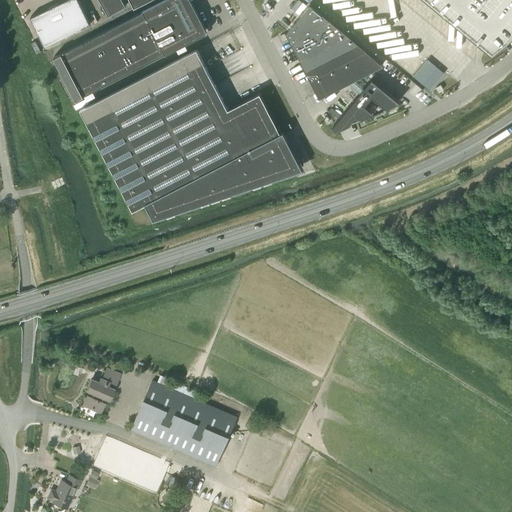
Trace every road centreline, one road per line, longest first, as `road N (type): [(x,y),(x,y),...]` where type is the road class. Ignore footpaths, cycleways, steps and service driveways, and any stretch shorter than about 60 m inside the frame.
road 1 (primary): [(0,312),(409,177),(511,121)]
road 2 (unclassified): [(511,67),(481,90),(360,146),(327,146),(244,0)]
road 3 (unknown): [(491,82),(391,0)]
